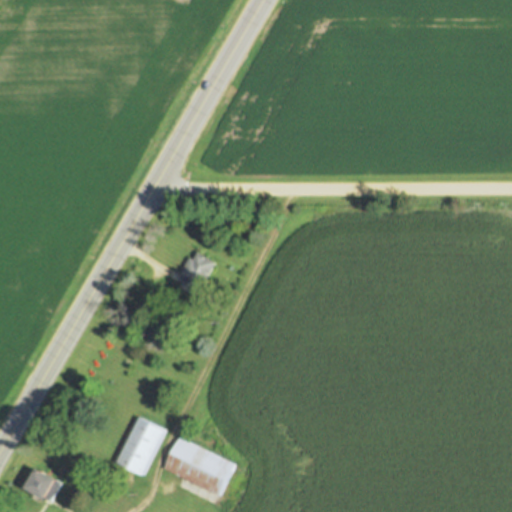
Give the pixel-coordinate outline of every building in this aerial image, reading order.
[(217,262),(199,252),(194,260),(191,258),(181,274),(186,277),(181,286),(198,295),(217,262)] [(138,416),(116,463),(142,475),(164,429),(138,416)] [(186,420),(180,432),(188,436),(194,424),(186,420)] [(180,436),(165,469),(220,495),(236,463),(180,436)] [(40,466),(29,486),(49,498),(61,478),(40,466)]
